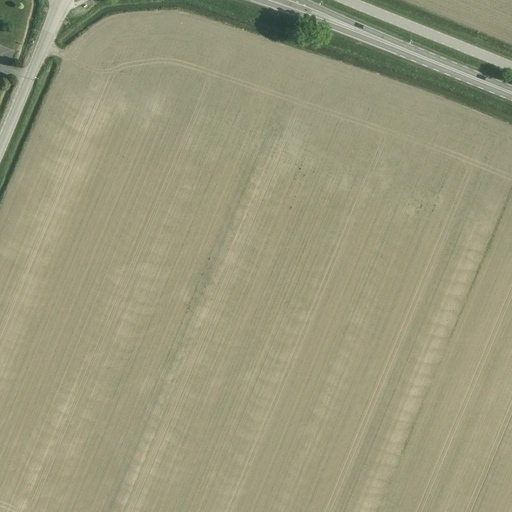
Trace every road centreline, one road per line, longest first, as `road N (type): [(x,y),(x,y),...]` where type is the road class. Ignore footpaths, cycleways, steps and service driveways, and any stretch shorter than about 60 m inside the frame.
road 1 (primary): [(511,93),(342,25)]
road 2 (unclassified): [(511,67),(343,0)]
road 3 (tertiary): [(0,149),(56,15)]
